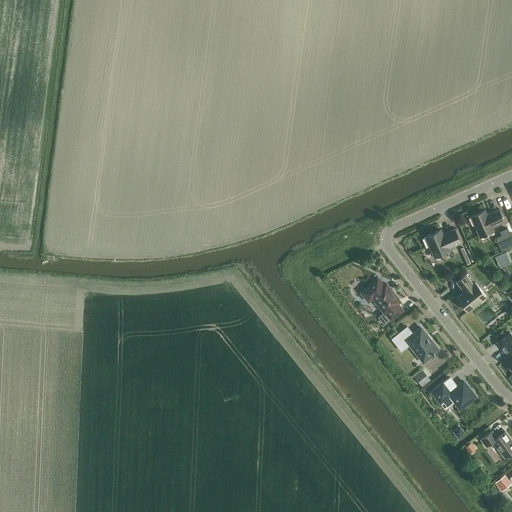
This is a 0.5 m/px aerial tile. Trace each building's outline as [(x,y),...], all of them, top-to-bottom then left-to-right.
[(492,227),(504,221),(498,209),(487,214),(485,210),(470,216),(479,237),(494,230),(492,227)] [(448,248),(460,242),(454,229),(442,234),(440,229),(425,236),(426,238),(422,239),(426,247),(429,246),(434,257),(449,250),(448,248)] [(511,251),(508,251),(507,255),(504,254),(502,265),(509,266),(511,259),(511,251)] [(475,283),(473,284),(465,274),(456,281),(464,291),(456,297),(467,311),(470,308),(472,309),(477,305),(477,303),(486,296),(475,283)] [(386,283),(383,285),(377,278),(365,288),(366,289),(362,292),(363,293),(363,295),(364,296),(365,297),(366,298),(367,299),(369,300),(372,297),(384,312),(378,317),(384,324),(390,319),(402,310),(397,303),(400,301),(386,283)] [(420,327),(412,333),(407,326),(392,339),(397,346),(405,340),(423,362),(438,350),(420,327)] [(511,335),(509,332),(497,342),(509,356),(505,359),(511,367),(511,335)] [(414,377),(422,386),(430,380),(423,370),(414,377)] [(460,409),(475,397),(463,381),(456,386),(453,383),(445,389),(441,384),(431,391),(440,403),(449,396),(460,409)] [(511,441),(505,432),(497,437),(492,431),(481,440),(486,447),(492,442),(505,458),(511,452),(511,441)] [(465,447),(469,452),(474,448),(470,443),(465,447)] [(504,474),(494,482),(501,490),(511,483),(504,474)]
